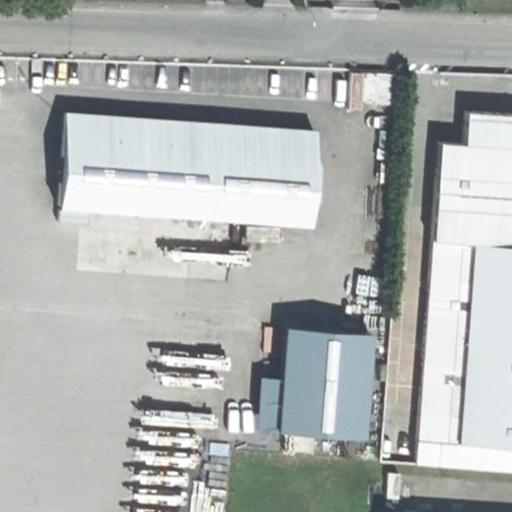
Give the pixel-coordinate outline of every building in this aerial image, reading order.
[(476,241),(511,243),(511,111),(470,108),(468,141),(443,139),(435,237),(476,241)] [(129,118),(64,113),(57,205),(209,217),(216,125),(129,118)] [(315,133),(216,125),(209,217),(308,224),(315,133)] [(476,241),(435,237),(420,438),(461,442),(476,241)] [(511,243),(476,241),(461,442),(511,445),(511,243)] [(286,323),(278,428),(363,435),(371,330),(286,323)] [(511,445),(461,442),(459,465),(511,469),(511,445)]
